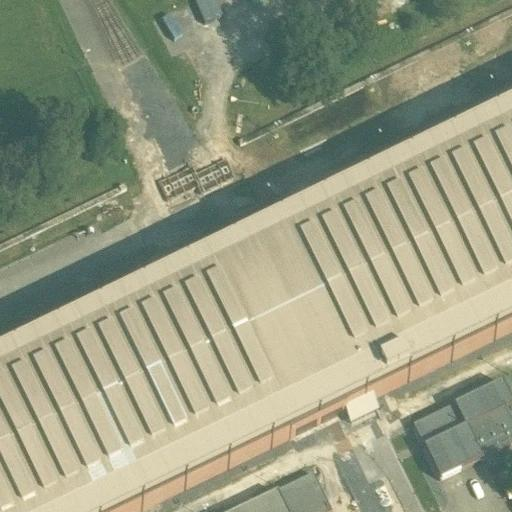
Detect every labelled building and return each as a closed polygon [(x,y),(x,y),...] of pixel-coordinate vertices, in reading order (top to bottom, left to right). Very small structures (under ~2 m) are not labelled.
[(200,24),(218,17),(212,0),(197,0),(192,2),(200,24)] [(228,273),(149,311),(146,304),(127,314),(130,321),(0,383),(0,511),(84,511),(196,458),(200,465),(219,455),(216,448),(295,410),(319,398),(441,339),(444,346),(464,337),(460,330),(511,304),(511,135),(394,193),(390,186),(371,195),(375,202),(252,261),(228,273)] [(511,406),(502,386),(413,429),(440,483),(511,448),(511,406)] [(330,511),(313,477),(277,495),(285,511),(330,511)] [(285,511),(277,495),(241,511),(285,511)]
